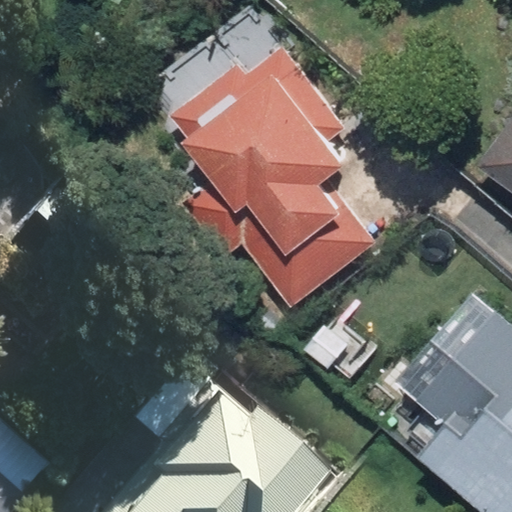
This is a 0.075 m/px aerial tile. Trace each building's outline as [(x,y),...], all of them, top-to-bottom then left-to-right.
[(259,241),(309,306),(396,239),(345,172),(374,150),(353,124),(361,118),(300,38),(264,66),(257,57),(185,111),(226,164),(196,186),(246,251),(259,241)] [(511,133),(491,160),(511,175),(511,133)] [(511,330),(425,434),(511,506),(511,330)] [(223,370),(93,511),(282,511),(327,463),(223,370)] [(0,511),(8,511),(56,461),(0,410),(0,511)]
